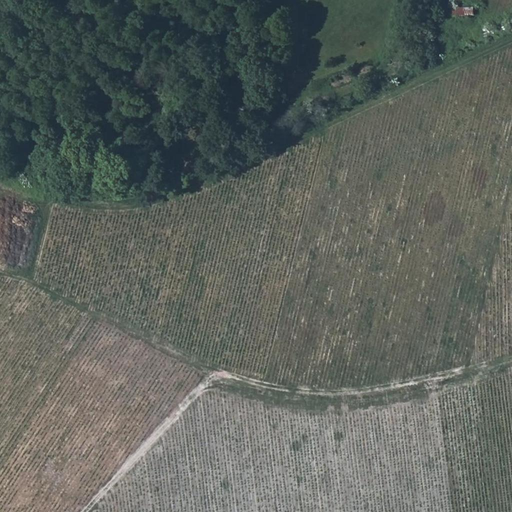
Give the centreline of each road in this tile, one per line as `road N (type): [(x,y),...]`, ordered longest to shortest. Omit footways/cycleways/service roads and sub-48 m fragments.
road 1 (track): [(0,272),(262,385),(399,385),(467,372),(511,190)]
road 2 (track): [(214,370),(83,511)]
